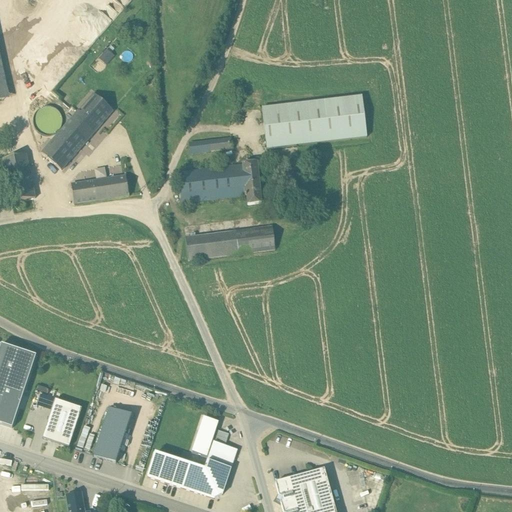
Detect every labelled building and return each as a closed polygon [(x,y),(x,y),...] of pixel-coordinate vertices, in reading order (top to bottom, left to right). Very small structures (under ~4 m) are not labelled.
[(106,65),(108,62),(109,62),(114,56),(107,50),(99,59),(106,65)] [(78,113),(98,130),(113,113),(93,95),(78,113)] [(261,109),(266,150),(267,150),(366,138),(361,98),(261,109)] [(56,133),(58,132),(58,131),(60,129),(61,127),(62,124),(62,121),(61,119),(60,116),(59,113),(57,111),(54,109),(51,108),(49,108),(46,108),(44,108),(42,109),(39,110),(37,112),(36,114),(34,116),(33,119),(33,122),(33,125),(34,128),(35,131),(37,133),(40,135),(42,136),(45,137),(48,137),(51,136),(54,135),(56,133)] [(78,113),(52,142),(42,154),(62,172),(98,130),(78,113)] [(191,155),(217,152),(218,152),(232,150),(230,140),(190,145),(191,155)] [(1,161),(9,195),(11,204),(35,199),(26,156),(1,161)] [(243,166),(247,206),(262,205),(257,164),(243,166)] [(243,167),(235,167),(234,167),(178,174),(182,203),(246,196),(243,167)] [(126,177),(105,180),(94,182),(97,201),(129,197),(126,177)] [(72,185),(72,191),(75,205),(97,201),(94,182),(72,185)] [(271,228),(244,231),(236,232),(239,256),(274,251),(271,228)] [(236,232),(231,233),(186,239),(189,262),(239,256),(236,232)] [(1,346),(0,349),(0,425),(12,429),(36,357),(1,346)] [(43,440),(69,448),(81,409),(55,401),(43,440)] [(109,409),(94,457),(116,464),(121,447),(121,446),(122,446),(132,416),(109,409)] [(218,423),(203,418),(191,453),(206,458),(218,423)] [(214,442),(222,445),(225,446),(228,435),(217,432),(214,442)] [(230,470),(234,459),(237,451),(213,443),(207,463),(230,470)] [(201,469),(204,458),(186,452),(183,463),(201,469)] [(213,500),(219,497),(222,495),(231,471),(207,463),(204,471),(155,454),(147,478),(213,500)] [(288,480),(296,508),(296,511),(335,511),(324,470),(288,480)] [(275,484),(277,493),(278,497),(276,501),(280,503),(282,511),(296,511),(288,480),(275,484)] [(83,511),(81,495),(66,498),(66,500),(68,511),(83,511)]
